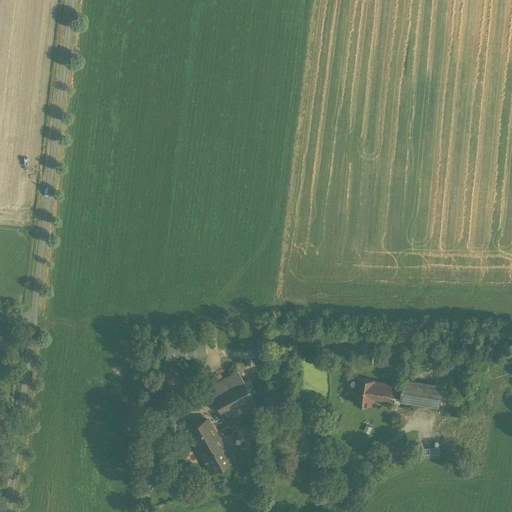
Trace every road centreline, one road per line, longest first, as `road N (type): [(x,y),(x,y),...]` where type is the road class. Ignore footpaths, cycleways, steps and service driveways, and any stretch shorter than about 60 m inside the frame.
road 1 (unclassified): [(70,0),(9,511)]
road 2 (track): [(325,511),(412,415)]
